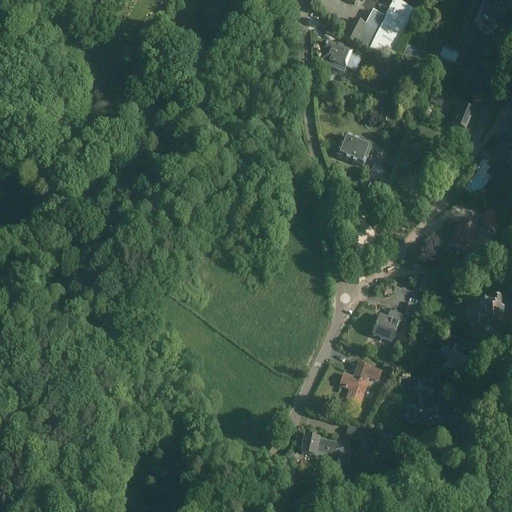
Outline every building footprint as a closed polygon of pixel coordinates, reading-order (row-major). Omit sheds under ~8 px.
[(511,4),(511,0),(487,0),(477,25),(490,31),(490,29),(503,35),(508,22),(503,20),(510,4),(511,4)] [(385,64),(414,12),(394,1),(385,19),(372,12),(364,27),(353,21),(342,41),(355,48),(385,64)] [(346,49),(340,47),(339,48),(328,43),(324,53),(325,53),(321,65),(344,74),(352,54),(345,51),(346,49)] [(406,47),(401,59),(415,64),(419,52),(406,47)] [(380,64),(377,73),(389,78),(393,69),(380,64)] [(131,81),(126,94),(128,95),(133,97),(136,89),(138,84),(131,81)] [(441,108),(445,100),(432,96),(429,104),(441,108)] [(463,131),(471,114),(458,108),(451,126),(453,127),(453,129),(457,131),(458,129),(463,131)] [(505,133),(500,145),(502,146),(500,150),(511,154),(511,124),(506,121),(501,131),(505,133)] [(363,168),(371,148),(345,137),(336,157),(363,168)] [(366,194),(379,199),(384,187),(371,182),(366,194)] [(502,224),(503,221),(499,219),(499,217),(486,212),(480,226),(493,232),(497,222),(502,224)] [(454,236),(449,247),(469,255),(475,258),(480,245),(481,243),(475,240),(476,237),(475,236),(478,230),(460,222),(456,231),(455,230),(453,235),(454,236)] [(481,318),(477,318),(478,332),(483,332),(483,336),(494,335),(494,332),(501,331),(501,330),(500,323),(500,319),(504,319),(503,312),(506,312),(506,303),(501,303),(500,302),(490,302),(490,304),(483,304),(480,307),(481,318)] [(414,318),(417,307),(408,304),(404,315),(414,318)] [(403,327),(407,318),(390,312),(387,320),(379,318),(372,338),(392,345),(399,325),(403,327)] [(460,338),(458,343),(466,346),(468,341),(460,338)] [(473,354),(455,347),(452,355),(446,371),(476,384),(479,377),(484,379),(486,374),(481,372),(486,359),(473,354)] [(343,375),(339,388),(348,392),(354,394),(353,396),(350,404),(360,407),(363,399),(368,384),(366,383),(368,380),(378,384),(381,373),(371,369),(357,364),(352,379),(343,375)] [(383,365),(381,371),(389,374),(392,368),(383,365)] [(434,427),(447,427),(447,428),(458,428),(458,418),(447,417),(447,407),(439,407),(439,402),(423,402),(423,411),(415,411),(415,427),(422,427),(422,429),(434,430),(434,427)] [(348,428),(345,439),(356,442),(359,431),(348,428)] [(360,439),(359,441),(366,444),(369,435),(363,432),(360,439)] [(305,437),(301,455),(326,461),(326,459),(333,461),(336,460),(337,466),(342,465),(350,464),(349,460),(349,459),(348,443),(336,444),(305,437)] [(360,442),(358,449),(366,451),(368,445),(360,442)]
